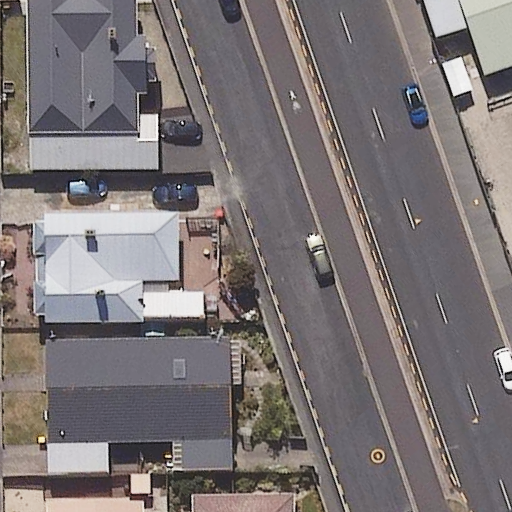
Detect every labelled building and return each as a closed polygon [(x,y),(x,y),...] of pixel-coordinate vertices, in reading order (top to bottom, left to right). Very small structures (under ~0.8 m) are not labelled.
[(45,0),(45,5),(25,5),(27,179),(158,176),(157,122),(146,123),(144,0),(45,0)] [(511,0),(459,0),(488,82),(511,73),(511,0)] [(169,181),(49,183),(49,211),(169,210),(169,181)] [(220,220),(176,222),(35,227),(39,336),(204,329),(203,300),(179,301),(178,273),(222,272),(220,220)] [(228,348),(47,352),(50,482),(108,480),(107,451),(173,449),(173,479),(232,478),(228,348)] [(296,511),(296,504),(191,502),(190,511),(296,511)]
